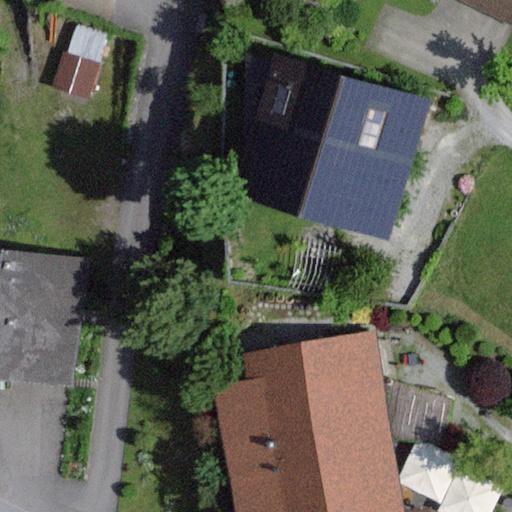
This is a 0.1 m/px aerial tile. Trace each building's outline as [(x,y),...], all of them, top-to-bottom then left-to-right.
[(511,0),(455,0),(481,12),(511,27),(511,0)] [(113,36),(77,25),(55,91),(91,102),(113,36)] [(394,243),(436,101),(279,55),(276,65),(248,57),(250,154),(237,196),(394,243)] [(77,389),(91,260),(0,250),(0,380),(33,384),(77,389)] [(385,380),(377,332),(245,356),(250,381),(219,387),(241,511),(434,511),(434,508),(414,511),(408,511),(396,440),(444,446),(449,402),(385,380)]
